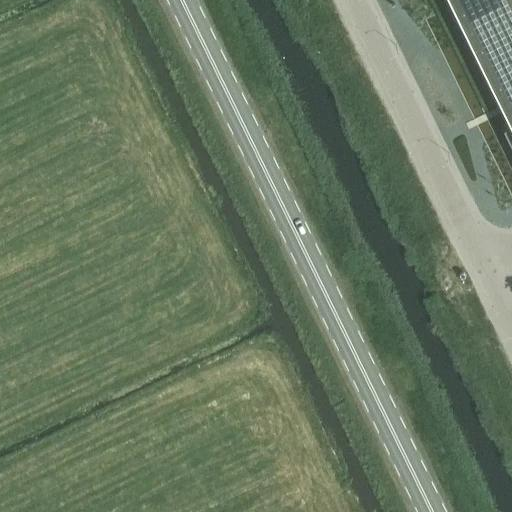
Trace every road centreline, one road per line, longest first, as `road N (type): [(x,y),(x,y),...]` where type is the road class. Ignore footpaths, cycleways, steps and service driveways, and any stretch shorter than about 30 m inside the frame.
road 1 (secondary): [(431,511),(181,0)]
road 2 (unclassified): [(485,268),(354,0)]
